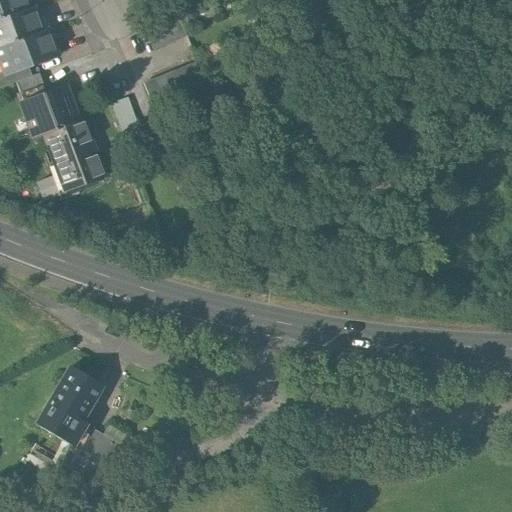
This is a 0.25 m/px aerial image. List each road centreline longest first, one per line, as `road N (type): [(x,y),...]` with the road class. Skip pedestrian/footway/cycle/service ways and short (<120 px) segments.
road 1 (primary): [(511,350),(384,339),(214,310),(0,239)]
road 2 (track): [(249,230),(492,165),(511,152)]
road 3 (track): [(124,60),(186,202),(210,224),(249,230)]
